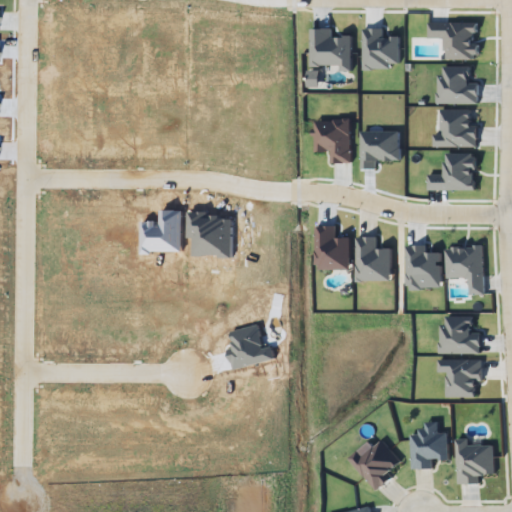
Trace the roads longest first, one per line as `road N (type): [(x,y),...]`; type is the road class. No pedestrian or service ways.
road 1 (residential): [(511,208),(401,202),(292,183),(27,176)]
road 2 (residential): [(27,0),(16,446)]
road 3 (residential): [(505,49),(511,316)]
road 4 (residential): [(184,365),(17,369)]
